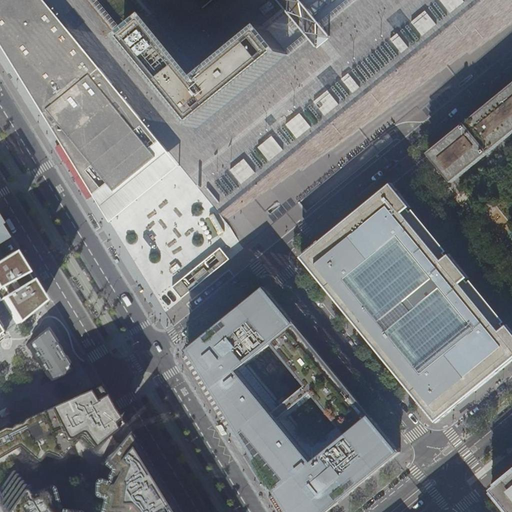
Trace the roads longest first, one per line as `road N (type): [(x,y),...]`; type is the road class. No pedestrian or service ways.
road 1 (residential): [(511,59),(270,256)]
road 2 (tertiary): [(151,349),(0,100)]
road 3 (residential): [(429,453),(270,256)]
road 4 (tertiary): [(0,199),(106,372)]
road 5 (tertiary): [(249,511),(151,349)]
road 6 (tertiary): [(106,372),(191,511)]
road 7 (residential): [(270,256),(151,349)]
